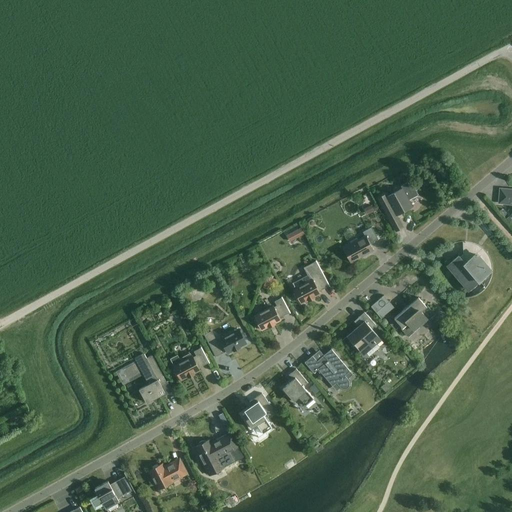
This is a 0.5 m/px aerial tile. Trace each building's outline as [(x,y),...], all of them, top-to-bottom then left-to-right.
[(378,198),(395,231),(403,227),(396,215),(412,206),(409,200),(418,195),(410,181),(401,186),(402,188),(387,197),(385,194),(378,198)] [(371,205),(364,209),(366,214),(374,210),(371,205)] [(286,235),(290,241),(304,233),(301,227),(286,235)] [(351,244),(343,248),(351,263),(373,250),(370,244),(378,240),(371,227),(363,232),(365,236),(358,240),(357,238),(350,242),(351,244)] [(481,279),(487,285),(489,282),(491,278),(492,274),(492,270),(492,266),(491,262),(489,258),(487,255),(485,252),(482,248),(478,246),(474,244),(470,242),(466,242),(462,242),(463,254),(465,257),(462,260),(459,256),(448,265),(469,289),(481,279)] [(330,286),(316,260),(315,260),(316,262),(305,268),(311,280),(294,290),(301,303),(308,299),(308,300),(314,297),(314,296),(319,293),(318,290),(328,285),(329,286),(330,286)] [(267,277),(265,284),(274,287),(277,280),(267,277)] [(290,313),(282,297),(281,297),(282,298),(275,301),(278,306),(274,308),(273,306),(254,316),(261,330),(268,326),(269,327),(275,324),(274,323),(280,320),(279,317),(289,312),(290,313)] [(381,297),(371,306),(381,318),(392,309),(381,297)] [(418,297),(394,318),(402,327),(400,328),(408,337),(418,328),(416,325),(421,321),(423,324),(434,314),(427,306),(426,307),(418,297)] [(376,325),(364,312),(358,317),(362,323),(346,337),(360,352),(363,349),(366,353),(369,356),(379,347),(376,344),(381,340),(371,329),(376,325)] [(203,334),(216,357),(215,355),(226,350),(227,353),(233,349),(234,350),(239,347),(246,343),(239,329),(220,339),(221,341),(217,343),(211,331),(204,335),(204,334),(203,334)] [(170,359),(174,366),(181,379),(188,376),(188,377),(194,374),(193,373),(199,370),(198,367),(208,362),(209,363),(210,363),(201,347),(201,348),(195,351),(197,356),(193,358),(192,356),(190,352),(178,359),(177,356),(170,359)] [(312,356),(304,362),(313,373),(318,369),(332,386),(336,383),(340,387),(342,389),(345,389),(348,388),(349,385),(350,383),(348,380),(344,375),(350,371),(331,349),(317,361),(312,356)] [(121,369),(116,372),(123,384),(145,372),(151,383),(139,389),(146,403),(159,396),(164,393),(160,385),(166,382),(152,355),(146,358),(144,354),(135,359),(136,361),(121,369)] [(282,388),(293,401),(294,401),(298,397),(305,405),(305,406),(313,399),(303,387),(308,383),(296,369),(288,375),(292,380),(282,388)] [(253,407),(242,414),(252,428),(257,425),(263,433),(262,433),(263,434),(272,428),(263,415),(272,408),(262,393),(249,402),(253,407)] [(198,445),(195,447),(209,473),(222,466),(218,459),(218,458),(239,447),(231,433),(215,441),(215,442),(211,444),(208,440),(206,441),(203,441),(201,441),(199,443),(198,445)] [(162,463),(149,470),(158,489),(172,482),(171,481),(187,473),(179,459),(168,465),(169,466),(164,468),(162,463)] [(93,498),(97,504),(102,502),(106,509),(119,501),(117,498),(134,489),(127,477),(111,486),(108,481),(94,488),(98,495),(93,498)]
